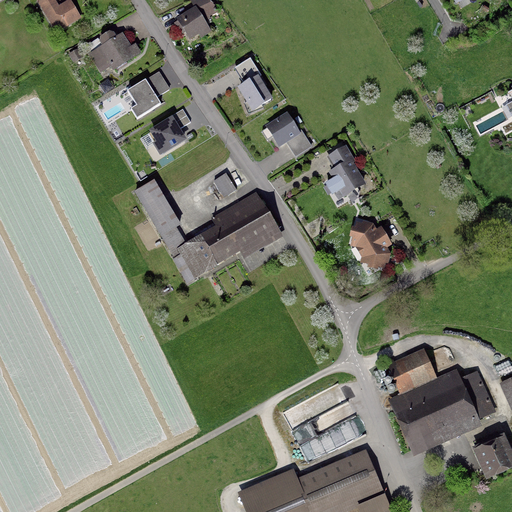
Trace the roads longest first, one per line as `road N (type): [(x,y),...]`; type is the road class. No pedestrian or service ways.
road 1 (residential): [(137,0),(307,254),(339,320)]
road 2 (residential): [(339,320),(511,227)]
road 3 (unclassified): [(354,357),(206,438)]
road 4 (residential): [(354,357),(415,511)]
road 5 (track): [(206,438),(73,511)]
